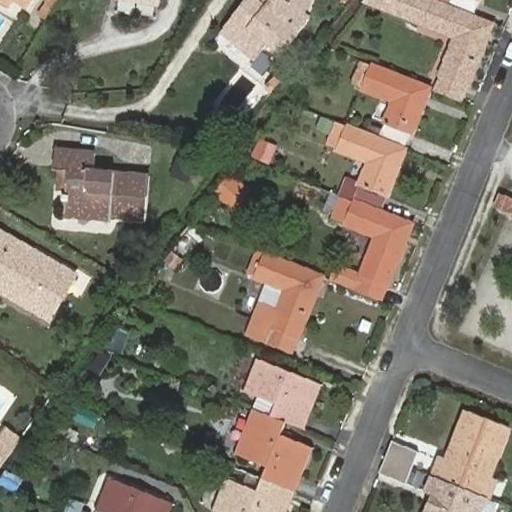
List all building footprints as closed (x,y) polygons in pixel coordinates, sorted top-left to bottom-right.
[(0,0),(0,3),(8,9),(13,0),(28,11),(34,0),(0,0)] [(47,20),(59,0),(46,0),(47,0),(38,15),(47,20)] [(307,12),(314,2),(311,0),(247,0),(221,32),(255,60),(266,44),(281,56),(312,16),(307,12)] [(461,101),(492,24),(474,17),(471,16),(433,0),(432,0),(364,0),(364,1),(455,38),(435,91),(461,101)] [(474,17),(480,0),(432,0),(433,0),(471,16),(474,17)] [(411,132),(429,88),(361,61),(351,84),(393,101),(385,121),(379,138),(390,143),(404,148),(410,131),(411,132)] [(380,210),(405,149),(404,148),(390,143),(379,138),(337,121),(328,145),(369,161),(359,185),(348,180),(342,194),(343,195),(380,210)] [(259,139),(252,157),(273,164),(279,146),(259,139)] [(147,218),(150,176),(94,172),(95,153),(55,150),(54,170),(61,170),(69,171),(68,191),(66,213),(96,215),(96,210),(111,211),(111,216),(147,218)] [(192,161),(178,158),(173,177),(188,181),(192,161)] [(69,171),(61,170),(60,190),(68,191),(69,171)] [(230,172),(217,190),(235,204),(248,185),(230,172)] [(381,300),(413,223),(380,210),(343,195),(333,219),(376,237),(361,274),(354,289),(381,300)] [(507,198),(501,196),(497,205),(504,208),(507,198)] [(58,279),(64,268),(1,231),(0,233),(0,289),(2,291),(7,282),(54,310),(69,285),(58,279)] [(292,353),(323,276),(258,250),(249,273),(262,279),(241,332),(292,353)] [(331,280),(354,289),(361,274),(337,265),(331,280)] [(304,429),(321,385),(258,359),(245,391),(255,395),(250,407),(256,409),(257,410),(285,421),(304,429)] [(295,491),(313,448),(280,434),(285,421),(257,410),(256,409),(237,455),(268,468),(264,479),(295,491)] [(489,476),(508,429),(467,413),(448,459),(442,457),(434,476),(438,477),(486,496),(489,497),(496,478),(489,476)] [(8,423),(0,432),(0,472),(27,438),(8,423)] [(412,467),(419,451),(393,441),(386,457),(412,467)] [(406,483),(412,467),(386,457),(380,473),(406,483)] [(217,511),(286,511),(295,491),(264,479),(252,474),(247,486),(227,478),(214,510),(217,511)] [(479,511),(486,496),(438,477),(434,476),(433,475),(426,492),(433,495),(426,511),(474,511),(475,511),(476,511),(479,511)] [(170,511),(174,504),(110,478),(97,510),(100,511),(170,511)]
